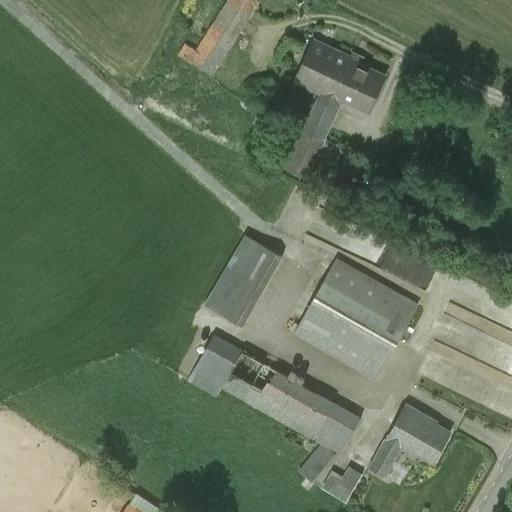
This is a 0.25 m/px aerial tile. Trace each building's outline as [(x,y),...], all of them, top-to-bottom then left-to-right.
[(212,76),(254,11),(236,0),(227,0),(188,60),(212,76)] [(294,80),(318,90),(283,167),(307,179),(343,102),(369,113),(387,74),(312,40),(294,80)] [(245,324),(284,253),(244,232),(206,302),(245,324)] [(424,287),(435,262),(380,237),(368,261),(424,287)] [(293,333),(375,380),(419,303),(337,257),(293,333)] [(221,387),(319,443),(298,469),(312,481),(335,453),(340,455),(362,416),(214,332),(188,380),(216,396),(221,387)] [(370,467),(386,476),(402,447),(431,464),(450,431),(433,421),(434,419),(406,403),(370,467)] [(346,502),(363,472),(349,465),(343,475),(332,469),(321,488),(346,502)] [(154,511),(132,498),(122,511),(154,511)]
